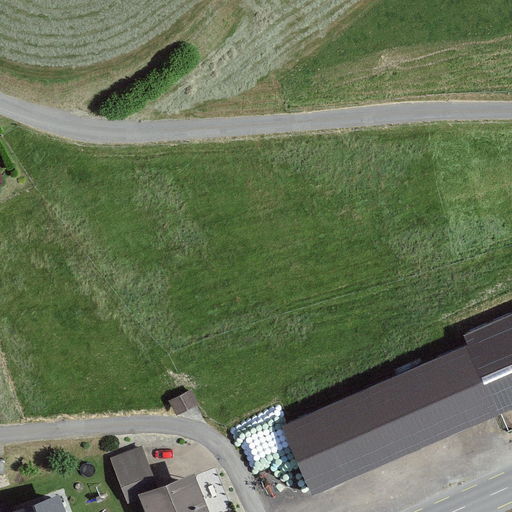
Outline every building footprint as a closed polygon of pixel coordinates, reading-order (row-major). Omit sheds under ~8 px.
[(467,345),(281,425),(312,496),(511,410),(511,314),(463,335),(467,345)] [(191,389),(168,401),(176,416),(199,404),(191,389)] [(110,459),(128,505),(141,499),(139,494),(158,487),(142,447),(110,459)] [(141,499),(146,511),(209,511),(194,473),(158,487),(139,494),(141,499)] [(66,511),(55,474),(0,490),(0,499),(3,511),(66,511)]
